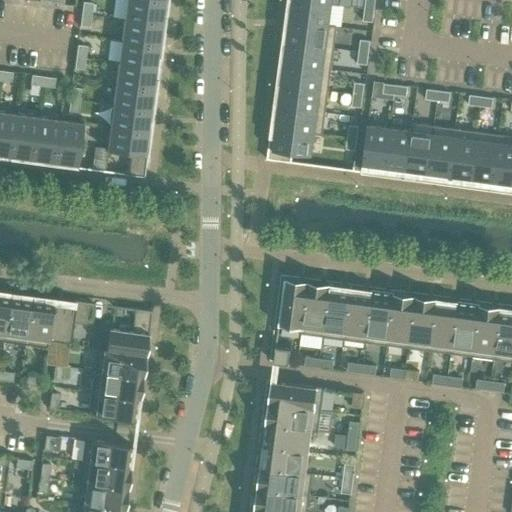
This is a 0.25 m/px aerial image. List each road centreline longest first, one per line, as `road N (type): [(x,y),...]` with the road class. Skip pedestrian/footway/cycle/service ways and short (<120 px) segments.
road 1 (residential): [(209,249),(511,286)]
road 2 (residential): [(209,249),(217,0)]
road 3 (residential): [(0,277),(209,306)]
road 4 (residential): [(171,511),(206,361),(209,306)]
